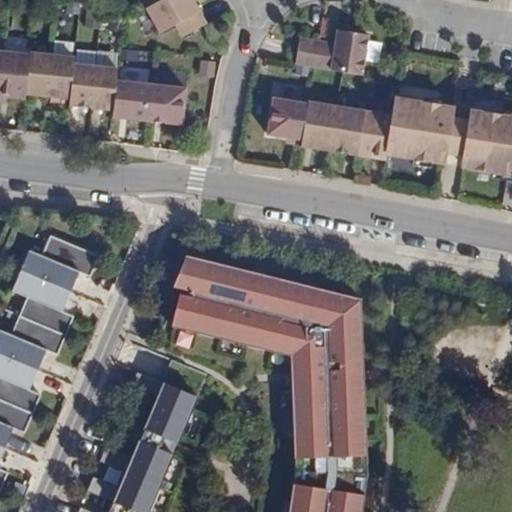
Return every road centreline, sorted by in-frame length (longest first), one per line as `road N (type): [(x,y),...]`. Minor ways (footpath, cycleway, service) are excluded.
road 1 (residential): [(35,511),(173,186)]
road 2 (tertiary): [(220,191),(511,240)]
road 3 (residential): [(250,10),(220,191)]
road 4 (tertiary): [(0,167),(173,186)]
